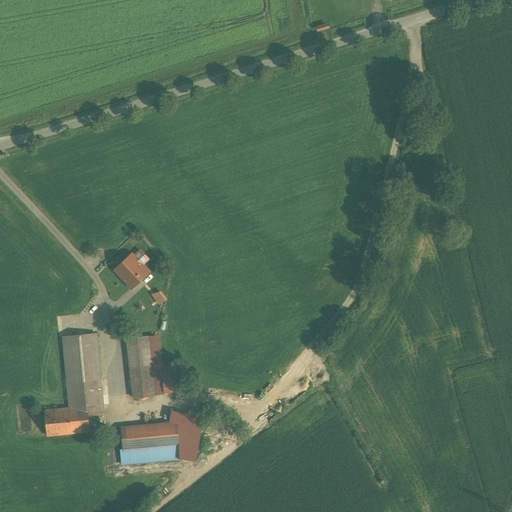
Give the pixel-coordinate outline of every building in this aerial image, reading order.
[(134,257),(141,265),(148,259),(140,251),(134,257)] [(134,257),(132,255),(115,270),(132,288),(148,273),(141,265),(134,257)] [(152,294),(160,305),(166,300),(160,292),(152,294)] [(70,409),(87,407),(87,415),(104,414),(96,334),(63,337),(70,409)] [(148,336),(127,339),(133,398),(155,395),(148,336)] [(158,336),(148,336),(155,395),(164,394),(164,392),(161,367),(158,336)] [(177,365),(161,367),(164,392),(180,391),(177,365)] [(87,415),(87,407),(70,409),(45,411),(47,435),(89,431),(87,415)] [(177,423),(121,428),(123,449),(179,444),(177,423)] [(180,459),(179,444),(123,449),(120,449),(121,465),(180,459)]
